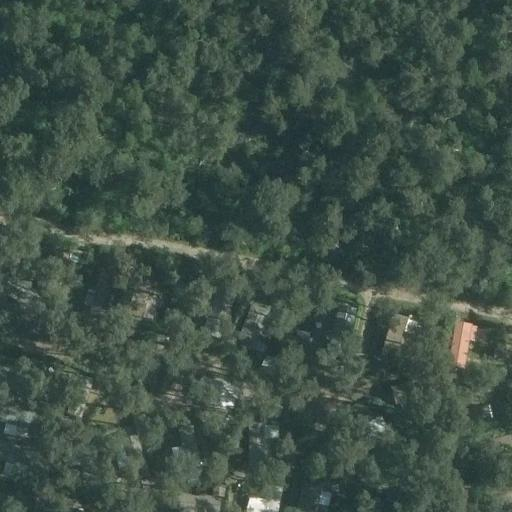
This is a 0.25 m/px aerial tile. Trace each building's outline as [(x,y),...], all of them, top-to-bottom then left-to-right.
[(54,254),(50,266),(43,263),(38,276),(45,279),(44,281),(59,287),(69,259),(54,254)] [(99,272),(92,300),(84,298),(82,308),(89,310),(87,317),(105,321),(116,276),(99,272)] [(0,287),(0,295),(33,317),(43,301),(6,277),(0,287)] [(133,281),(123,325),(139,328),(149,285),(133,281)] [(218,341),(220,341),(236,297),(219,290),(203,335),(205,336),(218,341)] [(328,352),(346,356),(357,311),(339,307),(328,352)] [(60,311),(56,322),(68,326),(71,315),(60,311)] [(14,312),(8,322),(19,327),(24,317),(14,312)] [(410,321),(401,362),(419,366),(428,325),(410,321)] [(94,322),(91,333),(99,335),(102,324),(94,322)] [(40,323),(36,334),(48,338),(51,326),(40,323)] [(310,334),(296,331),(294,343),(306,346),(310,334)] [(164,349),(127,349),(127,366),(164,366),(164,349)] [(506,352),(494,352),(495,365),(506,364),(506,352)] [(266,357),(263,366),(279,372),(282,363),(266,357)] [(315,358),(288,363),(290,374),(317,368),(315,358)] [(244,389),(194,382),(192,395),(243,401),(244,389)] [(422,383),(389,391),(393,409),(388,410),(390,419),(417,413),(420,424),(441,419),(438,409),(429,412),(422,383)] [(40,388),(37,401),(47,403),(49,390),(40,388)] [(0,424),(18,428),(17,432),(27,434),(27,431),(37,433),(41,416),(0,406),(0,424)] [(493,423),(489,407),(466,411),(465,406),(449,409),(454,431),(493,423)] [(178,431),(181,444),(173,446),(178,474),(186,472),(187,478),(202,475),(193,428),(178,431)] [(249,431),(248,461),(259,461),(260,431),(249,431)] [(387,441),(381,431),(368,439),(365,435),(344,447),(352,461),(387,441)] [(238,438),(228,438),(228,451),(239,451),(238,438)] [(510,451),(507,439),(479,447),(482,458),(510,451)] [(149,480),(138,440),(120,445),(131,485),(138,484),(140,492),(153,488),(151,480),(149,480)] [(37,457),(0,445),(0,465),(31,475),(37,457)] [(92,456),(79,455),(78,488),(91,488),(92,456)] [(31,481),(28,489),(38,491),(40,483),(31,481)] [(214,485),(213,497),(223,497),(224,486),(214,485)] [(295,511),(313,511),(318,491),(301,487),(295,511)] [(483,508),(509,508),(509,511),(511,511),(511,493),(483,493),(483,508)] [(109,511),(109,499),(88,500),(88,511),(109,511)] [(174,511),(218,511),(219,502),(176,499),(174,511)] [(274,511),(276,505),(246,500),(244,511),(274,511)]
